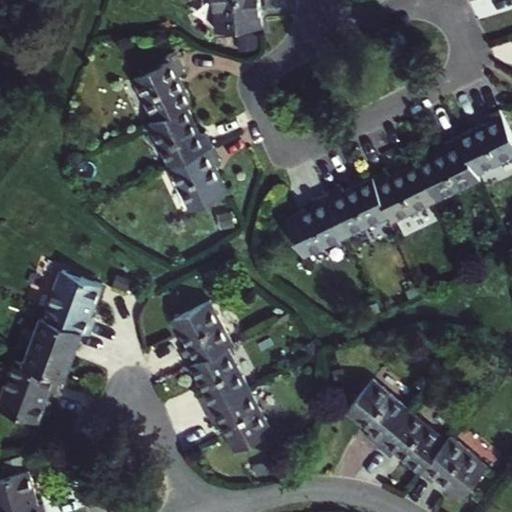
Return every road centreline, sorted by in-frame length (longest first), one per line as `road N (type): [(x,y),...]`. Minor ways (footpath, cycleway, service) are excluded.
road 1 (residential): [(310,44),(259,70),(253,86),(283,156),(475,69),(446,9),(399,8)]
road 2 (residential): [(404,511),(358,493),(313,489),(219,511)]
road 3 (residential): [(103,511),(85,440),(95,417),(131,405),(162,434)]
